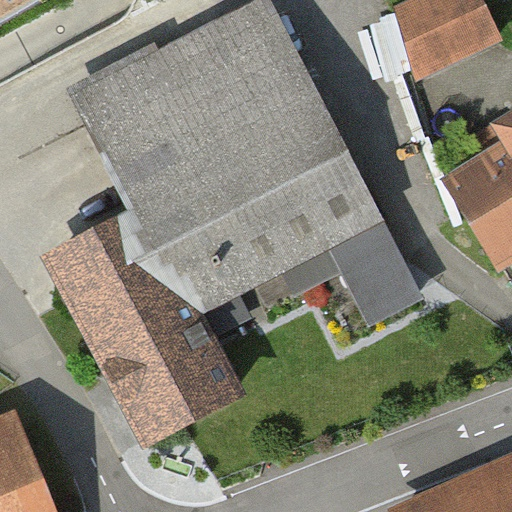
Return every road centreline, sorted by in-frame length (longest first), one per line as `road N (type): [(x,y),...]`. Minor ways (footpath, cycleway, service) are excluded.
road 1 (residential): [(122,511),(0,298)]
road 2 (residential): [(511,424),(284,511)]
